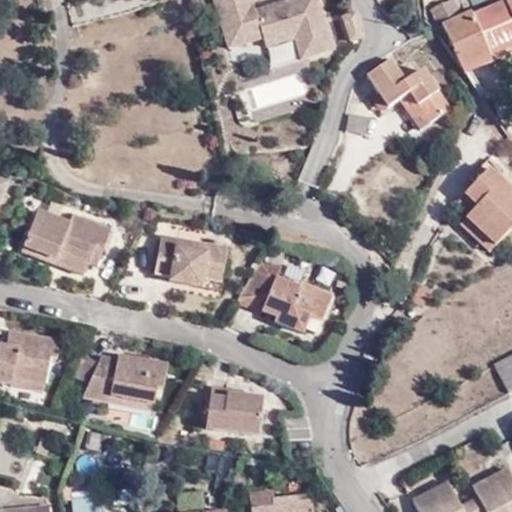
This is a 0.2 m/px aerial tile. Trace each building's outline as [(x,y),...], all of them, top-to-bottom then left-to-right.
[(452,0),(441,0),(428,6),(434,20),(458,11),(452,0)] [(469,12),(432,29),(459,67),(511,45),(511,0),(510,0),(471,17),(469,12)] [(376,47),(386,61),(366,75),(378,91),(388,106),(398,99),(408,92),(429,123),(449,109),(421,69),(404,81),(391,62),(398,58),(394,52),(407,41),(398,30),(376,47)] [(388,106),(378,91),(370,97),(381,112),(388,106)] [(420,130),(429,123),(408,92),(398,99),(420,130)] [(511,197),(487,173),(462,198),(474,211),(467,217),(463,221),(492,250),(511,230),(511,197)] [(0,208),(9,186),(0,182),(0,208)] [(474,211),(462,198),(455,204),(467,217),(474,211)] [(26,254),(57,266),(63,253),(94,266),(100,251),(107,254),(116,234),(77,217),(73,226),(42,213),(26,254)] [(487,256),(492,250),(463,221),(458,227),(487,256)] [(231,251),(212,248),(211,254),(179,248),(180,241),(166,238),(157,277),(173,280),(172,283),(203,290),(206,280),(224,283),(231,251)] [(211,254),(212,248),(180,241),(179,248),(211,254)] [(100,251),(94,266),(102,269),(107,254),(100,251)] [(63,253),(57,266),(88,278),(94,266),(63,253)] [(285,308),(279,320),(277,324),(303,337),(312,320),(323,325),(334,300),(305,286),(302,292),(280,281),(278,282),(257,273),(245,295),(268,306),(271,301),(285,308)] [(245,295),(239,305),(264,318),(265,314),(279,320),(285,308),(271,301),(268,306),(245,295)] [(8,356),(0,354),(0,384),(15,388),(17,381),(48,387),(55,361),(62,362),(65,346),(14,334),(10,349),(8,356)] [(2,346),(0,353),(0,354),(8,356),(10,349),(2,346)] [(511,356),(488,369),(504,397),(511,392),(511,356)] [(115,398),(157,407),(161,390),(167,391),(171,368),(123,357),(121,362),(105,359),(86,399),(112,405),(115,398)] [(17,381),(15,388),(46,395),(48,387),(17,381)] [(267,403),(246,399),(231,397),(232,392),(216,389),(209,431),(261,439),(267,403)] [(156,415),(157,407),(115,398),(112,405),(156,415)] [(54,445),(44,443),(39,457),(49,460),(54,445)] [(444,484),(427,493),(430,497),(421,502),(417,498),(408,502),(413,511),(511,511),(511,484),(506,472),(494,477),(496,482),(489,485),(487,481),(469,490),(474,500),(456,509),(444,484)] [(278,506),(277,499),(277,489),(253,491),(254,508),(278,506)] [(70,492),(71,501),(92,499),(93,511),(102,511),(100,490),(70,492)] [(430,497),(427,493),(417,498),(421,502),(430,497)] [(301,497),(277,499),(278,506),(254,508),(254,511),(316,511),(316,503),(301,504),(301,497)] [(72,511),(101,511),(102,511),(93,511),(92,499),(71,501),(72,511)]
